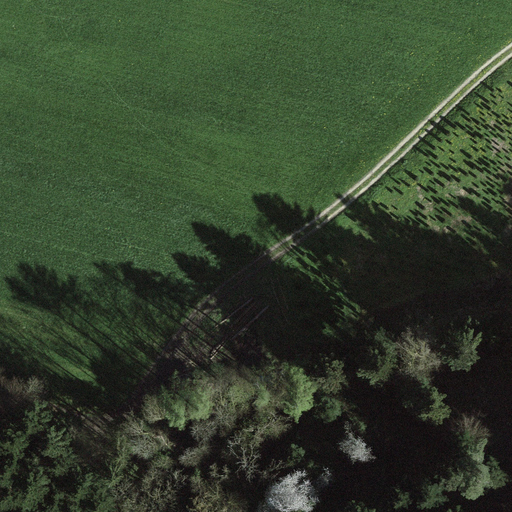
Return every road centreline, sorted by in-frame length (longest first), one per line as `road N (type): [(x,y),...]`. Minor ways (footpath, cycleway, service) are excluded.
road 1 (track): [(511,49),(313,228),(230,274),(161,354)]
road 2 (track): [(0,388),(104,425),(137,399),(161,354)]
